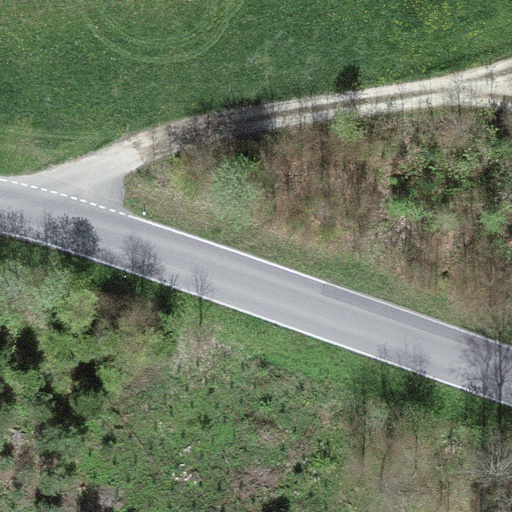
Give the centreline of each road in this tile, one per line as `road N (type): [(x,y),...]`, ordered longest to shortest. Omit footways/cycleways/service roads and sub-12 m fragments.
road 1 (tertiary): [(511,380),(125,242),(0,206)]
road 2 (track): [(511,72),(146,143),(108,162),(58,221)]
